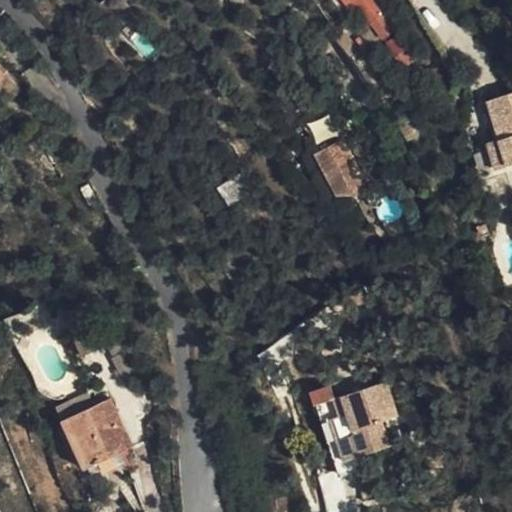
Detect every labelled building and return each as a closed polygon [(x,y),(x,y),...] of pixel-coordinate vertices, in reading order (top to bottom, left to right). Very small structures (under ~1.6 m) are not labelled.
[(397,23),(377,0),(356,0),(372,19),(374,17),(386,32),(397,23)] [(0,69),(0,98),(1,99),(15,88),(0,69)] [(511,86),(489,94),(492,103),(511,163),(511,86)] [(492,103),(483,105),(494,139),(487,140),(496,168),(511,163),(492,103)] [(351,195),(345,182),(359,175),(340,137),(312,152),(334,193),(351,195)] [(86,301),(59,312),(78,355),(104,342),(86,301)] [(127,348),(109,359),(120,383),(138,375),(127,348)] [(342,417),(325,424),(341,466),(362,457),(394,445),(385,421),(400,414),(386,379),(337,399),(342,417)] [(332,387),(313,394),(319,408),(337,400),(332,387)] [(81,395),(52,408),(57,420),(87,407),(81,395)] [(87,407),(57,420),(78,469),(93,461),(107,455),(122,449),(108,420),(113,417),(105,399),(87,407)] [(113,417),(108,420),(122,449),(126,447),(113,417)] [(107,455),(93,461),(97,471),(111,465),(107,455)] [(362,457),(341,466),(346,479),(367,471),(362,457)]
